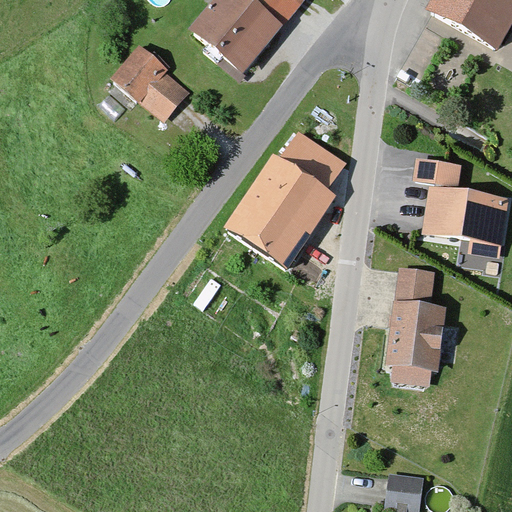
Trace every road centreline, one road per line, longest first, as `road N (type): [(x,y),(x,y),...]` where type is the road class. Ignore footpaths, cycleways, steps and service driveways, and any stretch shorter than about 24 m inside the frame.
road 1 (unclassified): [(367,3),(340,28),(119,323),(0,440)]
road 2 (unclassified): [(318,511),(375,61),(367,3)]
